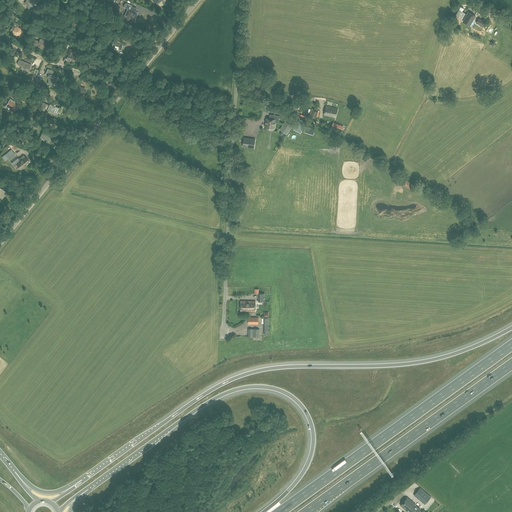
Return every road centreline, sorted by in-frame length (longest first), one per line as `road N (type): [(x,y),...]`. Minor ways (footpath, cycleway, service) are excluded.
road 1 (motorway): [(511,328),(413,363),(245,374),(202,395),(82,481)]
road 2 (motorway): [(87,488),(216,397),(269,387),(305,411),(313,443),(300,476),(263,511)]
road 3 (unclassified): [(223,333),(241,0)]
road 4 (unclassified): [(0,243),(197,0)]
road 5 (motorway): [(511,344),(280,511)]
road 6 (motorway): [(307,511),(511,364)]
road 7 (track): [(123,89),(0,35)]
